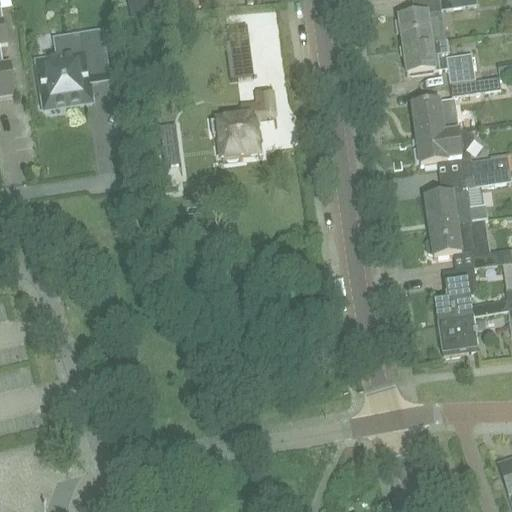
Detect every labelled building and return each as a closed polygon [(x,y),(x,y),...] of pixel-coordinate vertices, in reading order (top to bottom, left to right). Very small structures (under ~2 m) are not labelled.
[(464,10),(462,0),(436,0),(439,14),(464,10)] [(4,21),(2,21),(0,10),(0,102),(16,100),(11,64),(3,65),(0,47),(8,46),(4,21)] [(398,22),(403,50),(447,44),(447,43),(431,46),(427,17),(398,22)] [(37,65),(43,104),(45,113),(92,105),(88,79),(93,78),(94,80),(110,77),(103,34),(80,37),(83,58),(37,65)] [(444,63),(446,62),(449,88),(475,84),(472,58),(449,61),(447,44),(403,50),(407,79),(436,74),(436,75),(440,74),(438,61),(443,60),(444,63)] [(501,94),(509,93),(507,81),(499,82),(499,81),(476,84),(475,84),(449,88),(451,101),(501,94)] [(255,123),(276,120),(273,94),(257,97),(258,108),(241,110),(242,116),(234,117),(234,120),(218,122),(218,124),(211,125),(213,139),(220,139),(223,162),(243,160),(243,158),(259,156),(255,123)] [(456,118),(442,121),(439,106),(411,110),(416,140),(462,134),(461,133),(458,133),(456,118)] [(462,161),(472,143),(462,134),(416,140),(420,170),(448,166),(448,164),(461,162),(461,161),(462,161)] [(460,182),(510,175),(507,161),(459,168),(460,182)] [(511,186),(510,175),(460,182),(462,193),(511,186)] [(469,211),(455,213),(453,198),(425,202),(429,233),(472,227),(469,211)] [(476,255),(472,227),(429,233),(430,242),(425,246),(427,257),(433,260),(433,262),(461,258),(461,257),(476,255)] [(511,254),(472,260),(473,273),(511,267),(511,254)] [(472,310),(470,299),(474,299),(473,291),(477,290),(475,278),(472,279),(472,274),(443,279),(444,287),(443,287),(445,296),(446,296),(447,303),(434,305),(437,327),(473,322),(473,321),(508,316),(507,308),(511,307),(511,293),(505,294),(506,304),(472,310)] [(478,355),(473,322),(437,327),(442,360),(478,355)] [(511,465),(510,467),(509,464),(498,468),(511,505),(511,465)]
